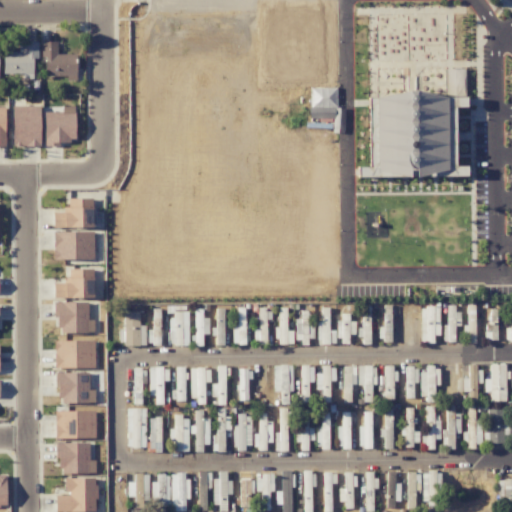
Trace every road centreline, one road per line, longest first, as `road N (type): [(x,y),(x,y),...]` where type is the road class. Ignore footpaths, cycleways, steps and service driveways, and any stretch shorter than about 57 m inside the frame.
road 1 (residential): [(28,511),(26,175)]
road 2 (residential): [(102,166),(101,0)]
